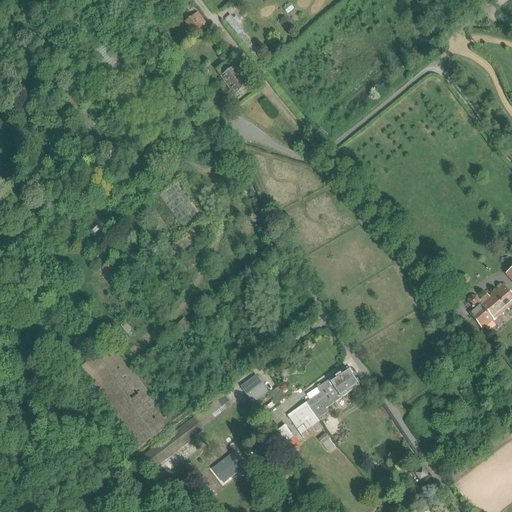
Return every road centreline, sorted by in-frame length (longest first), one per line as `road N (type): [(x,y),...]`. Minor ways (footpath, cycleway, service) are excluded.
road 1 (track): [(228,128),(217,160),(223,209),(215,242),(182,305),(134,354)]
road 2 (track): [(317,147),(197,0)]
